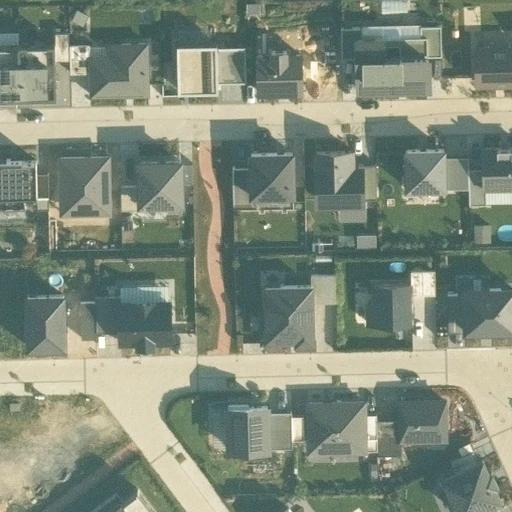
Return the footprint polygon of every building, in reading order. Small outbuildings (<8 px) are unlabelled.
[(361,26),(361,27),(361,37),(381,37),(381,25),(361,26)] [(382,44),(399,44),(399,37),(400,37),(400,25),(381,25),(381,37),(382,37),(382,44)] [(420,25),(400,25),(400,37),(420,36),(420,25)] [(420,25),(420,36),(427,36),(427,41),(440,41),(440,25),(420,25)] [(361,27),(340,27),(341,57),(356,57),(356,37),(361,37),(361,27)] [(0,31),(0,43),(18,43),(18,31),(0,31)] [(68,32),(54,32),(54,42),(55,61),(69,60),(68,32)] [(356,57),(357,89),(429,88),(429,70),(428,70),(427,55),(427,41),(427,36),(420,36),(400,37),(399,37),(399,44),(400,56),(383,57),(382,44),(382,37),(381,37),(361,37),(356,37),(356,57)] [(177,90),(207,90),(207,83),(217,83),(217,47),(217,41),(176,42),(177,90)] [(427,55),(441,55),(440,41),(427,41),(427,55)] [(55,61),(54,42),(18,43),(20,97),(55,96),(55,61)] [(18,43),(0,43),(0,97),(20,97),(18,43)] [(146,43),(121,44),(121,57),(110,58),(89,58),(90,72),(90,96),(148,94),(146,43)] [(489,48),(475,48),(476,82),(511,81),(511,46),(507,47),(507,43),(489,44),(489,48)] [(69,45),(70,73),(90,72),(89,58),(89,45),(89,44),(69,45)] [(89,45),(89,58),(110,58),(110,44),(89,45)] [(110,58),(121,57),(121,44),(110,44),(110,58)] [(245,46),(217,47),(217,83),(245,82),(245,46)] [(272,55),(258,55),(259,91),(301,89),(300,54),(287,54),(287,50),(272,51),(272,55)] [(511,147),(482,148),(483,168),(483,187),(485,187),(511,186),(511,147)] [(441,187),(444,187),(443,155),(443,149),(405,150),(406,188),(420,188),(441,187)] [(351,151),(315,152),(316,200),(342,200),(342,203),(362,203),(362,199),(362,175),(352,175),(351,164),(351,151)] [(292,153),(251,154),(251,167),(252,195),(293,194),(292,153)] [(467,169),(467,155),(443,155),(444,187),(468,187),(467,169)] [(107,157),(59,158),(60,199),(72,199),(72,214),(109,213),(107,157)] [(36,161),(21,162),(10,162),(10,160),(0,159),(0,197),(7,197),(8,209),(25,208),(24,202),(36,202),(36,174),(36,161)] [(180,161),(139,162),(140,185),(140,203),(165,202),(166,212),(181,211),(180,161)] [(375,164),(351,164),(352,175),(362,175),(362,199),(376,199),(375,164)] [(251,204),(252,195),(251,167),(232,167),(233,204),(251,204)] [(483,187),(483,168),(467,169),(468,187),(468,205),(485,204),(485,202),(485,187),(483,187)] [(48,174),(36,174),(36,202),(36,210),(48,210),(48,174)] [(140,185),(120,186),(121,210),(140,209),(140,203),(140,185)] [(511,186),(485,187),(485,202),(511,201),(511,186)] [(441,205),(441,187),(420,188),(421,206),(441,205)] [(72,199),(60,199),(61,214),(72,214),(72,199)] [(140,203),(140,209),(140,221),(166,221),(166,212),(165,202),(140,203)] [(342,203),(342,219),(363,219),(362,203),(342,203)] [(0,223),(25,223),(25,208),(8,209),(0,208),(0,223)] [(410,270),(410,282),(411,294),(435,294),(434,269),(410,270)] [(334,274),(311,274),(311,284),(311,302),(335,302),(334,274)] [(366,303),(367,323),(411,322),(411,294),(410,282),(372,283),(372,303),(366,303)] [(168,284),(119,285),(120,295),(120,301),(168,300),(168,284)] [(261,312),(262,342),(312,340),(311,302),(311,284),(265,285),(265,312),(261,312)] [(511,287),(465,289),(465,293),(465,325),(465,329),(480,328),(480,330),(499,330),(499,328),(511,327),(511,287)] [(465,293),(447,293),(448,325),(465,325),(465,293)] [(63,294),(27,295),(27,347),(64,346),(63,294)] [(95,331),(120,331),(119,301),(120,301),(120,295),(95,295),(95,301),(95,331)] [(120,331),(120,341),(137,340),(153,340),(170,340),(169,300),(168,300),(120,301),(119,301),(120,331)] [(80,308),(81,332),(81,338),(96,338),(95,332),(95,331),(95,301),(80,302),(80,308)] [(81,332),(80,308),(69,308),(70,332),(81,332)] [(444,399),(400,400),(400,421),(401,439),(445,438),(444,399)] [(307,402),(308,443),(336,443),(336,450),(365,450),(364,414),(364,401),(307,402)] [(248,404),(227,404),(227,406),(229,446),(229,448),(268,447),(267,411),(267,405),(248,406),(248,404)] [(227,406),(212,406),(212,446),(229,446),(227,406)] [(291,411),(267,411),(268,447),(291,446),(292,439),(291,415),(291,411)] [(376,413),(364,414),(365,450),(376,449),(376,421),(376,413)] [(303,415),(291,415),(292,439),(303,439),(303,415)] [(400,421),(376,421),(376,449),(376,456),(401,456),(401,439),(400,421)] [(472,450),(450,460),(455,471),(477,460),(472,450)] [(442,477),(458,511),(469,511),(495,501),(500,498),(493,484),(496,483),(490,471),(488,472),(482,458),(477,460),(455,471),(442,477)] [(130,511),(154,511),(136,488),(121,500),(130,511)] [(130,511),(121,500),(104,511),(130,511)] [(500,511),(495,501),(469,511),(500,511)]
